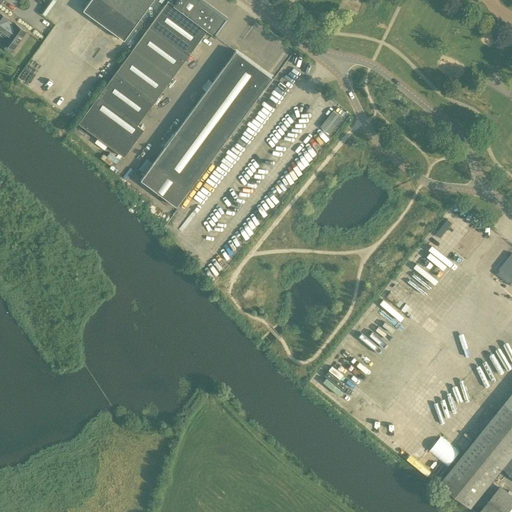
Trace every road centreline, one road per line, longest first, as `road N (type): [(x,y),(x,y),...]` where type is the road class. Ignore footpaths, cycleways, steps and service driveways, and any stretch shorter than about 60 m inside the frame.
road 1 (tertiary): [(315,52),(344,80),(373,137),(424,181),(486,190)]
road 2 (tertiary): [(486,190),(451,128),(382,73),(315,52)]
road 3 (unknown): [(255,6),(140,159)]
